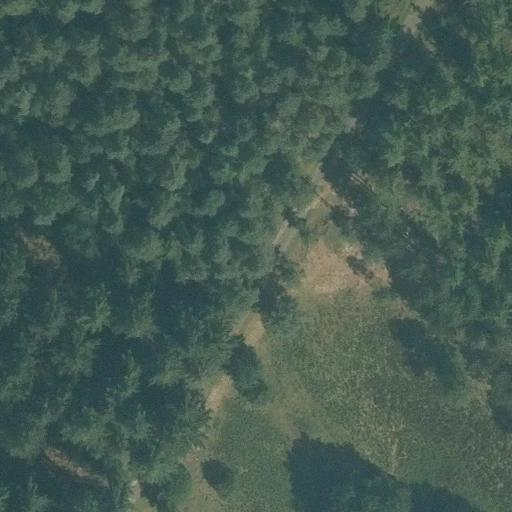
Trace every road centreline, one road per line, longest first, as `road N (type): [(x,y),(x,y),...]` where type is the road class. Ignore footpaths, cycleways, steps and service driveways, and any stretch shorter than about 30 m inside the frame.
road 1 (track): [(123,511),(321,171)]
road 2 (track): [(511,415),(398,258),(321,171)]
road 3 (track): [(321,171),(425,0)]
